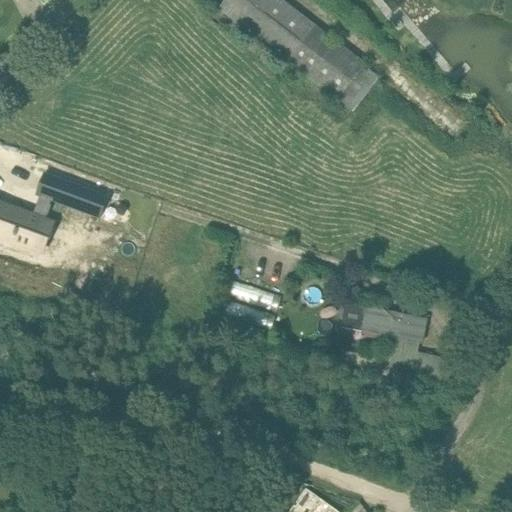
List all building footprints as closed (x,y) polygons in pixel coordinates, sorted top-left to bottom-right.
[(366,65),(280,0),(225,0),(219,9),(339,101),(366,65)] [(0,205),(0,230),(1,230),(15,235),(16,236),(14,242),(40,252),(51,224),(45,222),(46,217),(48,217),(52,206),(50,206),(52,202),(100,220),(108,197),(44,174),(36,196),(40,197),(32,217),(0,205)] [(228,278),(224,292),(246,299),(250,286),(228,278)] [(341,328),(394,338),(387,374),(451,387),(457,360),(418,352),(420,343),(425,320),(346,304),(341,328)] [(0,322),(0,344),(7,345),(9,330),(6,330),(7,323),(0,322)] [(338,511),(306,489),(289,511),(338,511)]
